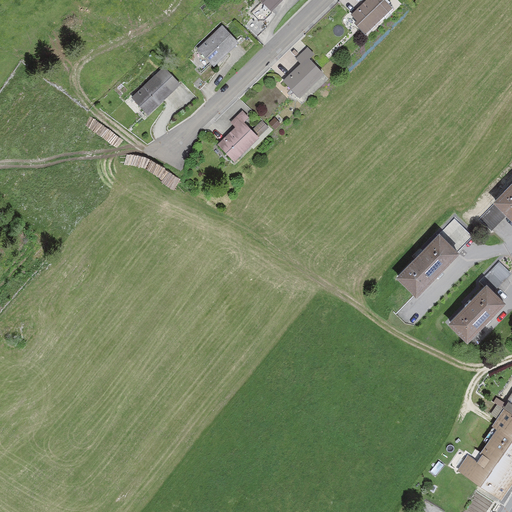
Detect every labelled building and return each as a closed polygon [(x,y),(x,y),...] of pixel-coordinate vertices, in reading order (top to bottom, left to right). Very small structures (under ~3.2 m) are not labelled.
[(290,0),(268,0),(281,11),(290,0)] [(404,7),(395,0),(375,0),(360,15),(368,21),(365,27),(375,36),(404,7)] [(229,25),(203,51),(220,68),(246,42),(229,25)] [(323,56),(313,47),(301,59),(308,65),(291,82),(311,101),(336,75),(319,60),(323,56)] [(186,84),(170,66),(137,96),(153,114),(186,84)] [(257,120),(247,111),(236,123),(242,128),(225,146),(244,164),(268,138),(253,124),(257,120)] [(511,192),(501,203),(511,213),(511,192)] [(483,215),(496,227),(510,212),(497,200),(483,215)] [(462,254),(442,234),(399,276),(418,296),(462,254)] [(511,270),(501,260),(488,274),(500,286),(511,273),(511,270)] [(511,305),(491,285),(452,324),(473,345),(511,305)] [(511,457),(511,411),(508,409),(497,426),(502,429),(492,444),(511,457)] [(511,490),(511,457),(492,444),(486,454),(489,456),(484,464),(470,455),(460,471),(506,500),(511,490)]
